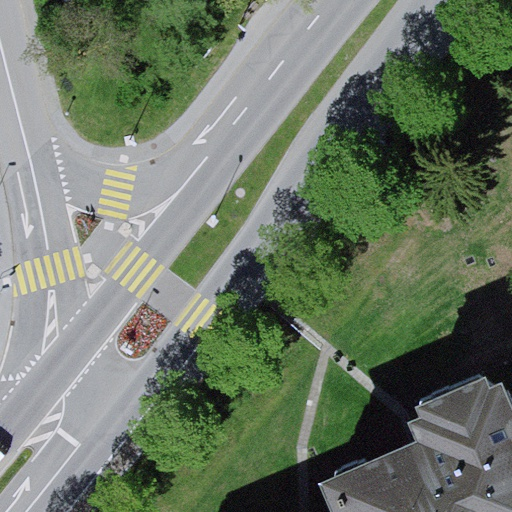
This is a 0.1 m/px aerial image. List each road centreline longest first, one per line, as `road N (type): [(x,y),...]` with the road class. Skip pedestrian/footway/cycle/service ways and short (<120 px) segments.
road 1 (tertiary): [(115,406),(440,0)]
road 2 (tertiary): [(236,148),(74,355)]
road 3 (tertiary): [(236,148),(125,197),(40,184)]
road 4 (tertiary): [(357,0),(236,148)]
road 5 (tertiary): [(20,511),(115,406)]
